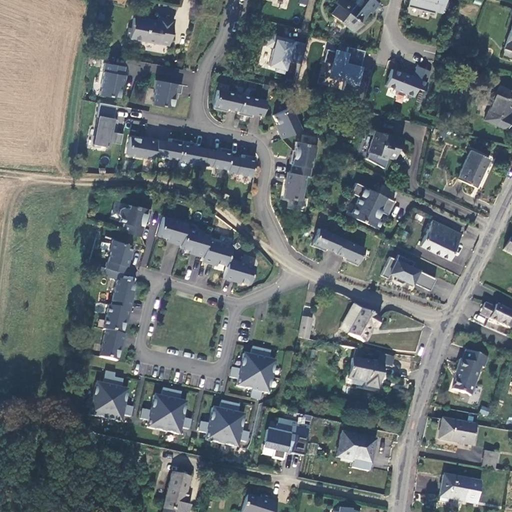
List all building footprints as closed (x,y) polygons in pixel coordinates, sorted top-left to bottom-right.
[(337,6),(331,15),(356,32),(369,12),(372,14),(379,2),(376,0),(367,0),(363,6),(358,3),(353,0),(335,0),(333,4),(337,6)] [(437,13),(445,15),(450,0),(411,0),(410,8),(437,15),(437,13)] [(172,36),(176,17),(160,14),(160,17),(152,16),(151,19),(136,16),(135,24),(131,23),(129,35),(161,41),(162,34),(172,36)] [(285,75),(288,62),(302,66),(308,46),(270,36),(267,47),(274,49),(270,67),(277,69),(276,72),(285,75)] [(349,49),(347,56),(328,51),(324,64),(334,66),(331,76),(347,80),(344,92),(355,95),(366,53),(349,49)] [(123,63),(103,59),(101,68),(102,68),(98,91),(118,95),(120,81),(123,81),(124,72),(122,72),(123,63)] [(384,86),(413,97),(416,89),(423,91),(430,72),(416,66),(412,78),(391,69),(384,86)] [(169,69),(167,81),(181,84),(183,72),(169,69)] [(181,85),(155,80),(153,89),(154,89),(151,104),(171,108),(174,92),(179,93),(181,85)] [(511,107),(511,92),(499,87),(485,119),(507,130),(511,120),(507,118),(511,107)] [(217,90),(213,108),(227,111),(228,108),(238,110),(242,95),(217,90)] [(266,101),(242,95),(238,110),(237,114),(251,117),(252,114),(263,116),(266,101)] [(93,144),(107,146),(108,141),(120,144),(122,133),(114,132),(116,119),(113,119),(116,105),(99,102),(96,116),(98,116),(93,144)] [(290,105),(272,113),(278,128),(276,129),(280,137),(300,127),(290,105)] [(401,140),(382,132),(382,133),(373,130),(364,150),(365,151),(363,157),(380,168),(384,156),(391,159),(395,149),(397,149),(401,140)] [(138,136),(128,134),(124,152),(151,157),(152,153),(155,137),(138,134),(138,136)] [(169,136),(168,140),(155,137),(152,153),(177,158),(180,138),(169,136)] [(201,163),(204,147),(191,144),(191,140),(180,138),(177,158),(201,163)] [(315,144),(295,140),(293,153),(290,153),(289,162),(291,162),(290,171),(306,174),(309,174),(312,157),(314,157),(316,145),(315,144)] [(226,167),(229,154),(230,148),(218,146),(218,149),(204,147),(201,163),(226,167)] [(488,160),(471,151),(457,178),(474,187),(488,160)] [(242,157),(229,154),(226,167),(226,170),(250,175),(253,155),(242,153),(242,157)] [(290,171),(287,170),(283,196),(300,199),(306,174),(290,171)] [(350,212),(348,215),(377,229),(381,220),(376,217),(377,215),(375,214),(377,210),(386,215),(393,201),(355,182),(350,192),(358,196),(350,212)] [(137,208),(128,205),(127,209),(122,207),(119,210),(118,215),(119,218),(118,222),(123,224),(121,232),(141,237),(143,228),(142,228),(143,224),(146,225),(150,210),(138,207),(137,208)] [(186,223),(162,217),(156,236),(172,240),(171,242),(180,245),(184,228),(186,223)] [(429,222),(425,231),(455,246),(460,238),(429,222)] [(209,235),(184,228),(180,245),(179,247),(194,252),(194,254),(203,257),(208,239),(209,235)] [(318,229),(311,246),(324,252),(326,248),(335,253),(341,239),(318,229)] [(448,261),(455,246),(425,231),(417,246),(448,261)] [(499,252),(511,259),(511,240),(507,238),(499,252)] [(203,257),(201,261),(210,264),(211,261),(226,265),(228,258),(231,246),(208,239),(203,257)] [(364,250),(341,239),(335,253),(345,258),(343,261),(357,266),(364,250)] [(110,252),(106,269),(123,274),(125,266),(126,267),(129,258),(128,257),(131,246),(111,240),(108,251),(110,252)] [(394,261),(388,258),(379,276),(385,280),(388,275),(395,278),(393,282),(399,285),(405,283),(410,286),(411,284),(428,293),(433,280),(409,268),(412,264),(397,256),(394,261)] [(226,265),(223,277),(241,283),(241,281),(250,283),(255,266),(228,258),(226,265)] [(134,284),(117,280),(111,307),(130,312),(134,293),(132,293),(134,284)] [(111,307),(108,307),(103,331),(105,332),(123,335),(126,320),(128,320),(130,312),(111,307)] [(511,321),(511,320),(509,319),(495,313),(485,309),(482,315),(492,319),(489,325),(507,333),(511,335),(511,322),(511,321)] [(382,321),(363,312),(351,337),(367,345),(374,330),(377,332),(382,321)] [(492,319),(482,315),(479,321),(489,325),(492,319)] [(319,321),(306,318),(304,323),(317,326),(319,321)] [(317,326),(304,323),(301,338),(314,341),(317,326)] [(123,335),(105,332),(99,359),(117,362),(119,352),(121,353),(125,336),(123,335)] [(252,354),(245,353),(242,368),(234,367),(232,376),(240,378),(238,385),(254,388),(252,396),(262,398),(263,390),(271,392),(277,359),(270,358),(272,350),(254,346),(252,354)] [(337,358),(355,362),(362,364),(365,353),(340,348),(337,358)] [(488,362),(466,354),(462,364),(460,363),(455,376),(457,379),(452,394),(471,400),(481,371),(484,372),(488,362)] [(393,371),(395,361),(382,358),(380,368),(362,364),(355,362),(353,372),(348,371),(346,380),(368,385),(367,391),(379,394),(385,369),(393,371)] [(104,384),(97,383),(94,399),(90,398),(88,407),(92,408),(90,415),(123,422),(124,415),(132,417),(134,407),(126,405),(129,390),(123,388),(124,380),(115,379),(115,374),(107,372),(104,384)] [(183,392),(164,388),(163,397),(156,395),(152,411),(144,409),(143,419),(150,420),(149,427),(181,434),(183,427),(191,429),(193,419),(185,417),(188,402),(181,400),(183,392)] [(223,400),(221,408),(214,407),(211,423),(203,421),(201,431),(209,432),(208,439),(240,446),(241,439),(250,441),(251,431),(243,429),(246,414),(239,412),(241,404),(223,400)] [(480,415),(488,415),(488,407),(480,407),(480,415)] [(469,445),(473,425),(439,417),(434,437),(469,445)] [(309,428),(277,421),(275,433),(266,431),(262,448),(273,450),(272,459),(283,462),(285,451),(290,453),(290,455),(302,458),(309,428)] [(376,444),(343,437),(338,460),(355,463),(354,470),(370,473),(376,444)] [(483,453),(480,470),(494,472),(497,456),(483,453)] [(172,470),(162,511),(188,511),(190,503),(182,501),(188,473),(172,470)] [(478,484),(440,479),(437,501),(446,503),(474,507),(478,484)] [(272,511),(275,501),(268,499),(269,496),(258,493),(256,498),(243,495),(238,511),(272,511)]
